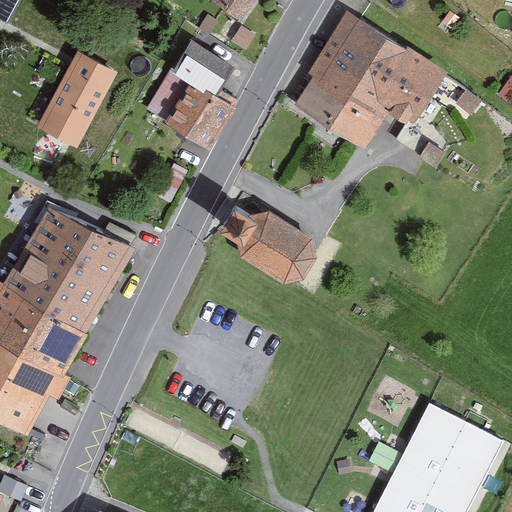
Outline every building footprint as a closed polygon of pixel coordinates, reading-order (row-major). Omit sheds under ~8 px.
[(0,0),(0,12),(9,16),(16,0),(0,0)] [(224,0),(218,12),(241,26),(257,0),(224,0)] [(346,4),(291,100),(366,143),(388,106),(418,123),(452,65),(346,4)] [(221,69),(185,47),(143,114),(198,148),(227,101),(208,89),(221,69)] [(113,74),(73,55),(37,132),(77,151),(113,74)] [(42,203),(0,282),(0,424),(31,441),(132,251),(42,203)] [(234,205),(221,229),(237,240),(241,256),(283,283),(303,278),(317,258),(313,237),(270,209),(252,215),(234,205)] [(466,511),(504,440),(429,402),(372,511),(466,511)]
